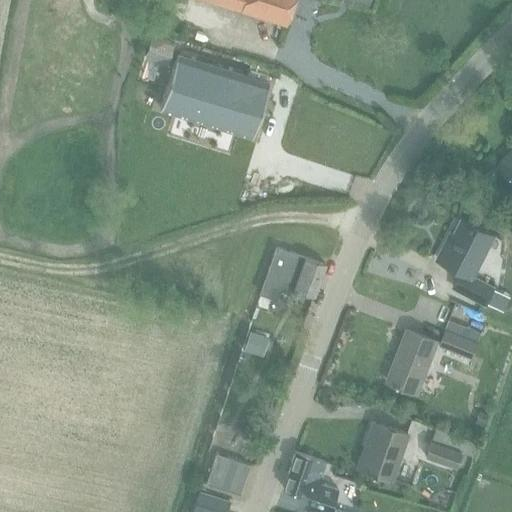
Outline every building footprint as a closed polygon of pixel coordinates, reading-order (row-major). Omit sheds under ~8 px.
[(206,0),(267,19),(286,25),(294,0),(206,0)] [(159,106),(232,129),(251,135),(268,82),(176,53),(159,106)] [(511,149),(499,164),(511,177),(511,149)] [(454,286),(471,296),(486,303),(495,286),(473,275),(494,235),(463,219),(450,245),(446,243),(438,259),(461,271),(454,286)] [(276,247),(259,293),(276,299),(280,287),(297,293),(298,290),(314,296),(325,264),(306,257),(276,247)] [(441,342),(471,354),(477,338),(447,327),(441,342)] [(388,381),(400,386),(401,384),(417,390),(437,340),(408,329),(388,381)] [(268,337),(251,330),(245,347),(261,354),(268,337)] [(357,468),(376,474),(391,479),(407,433),(373,421),(357,468)] [(460,452),(430,441),(425,456),(455,467),(460,452)] [(295,451),(282,487),(313,497),(313,496),(332,503),(337,487),(319,481),(325,461),(295,451)] [(205,484),(239,494),(249,464),(215,453),(205,484)] [(191,511),(226,511),(230,501),(199,491),(191,511)]
